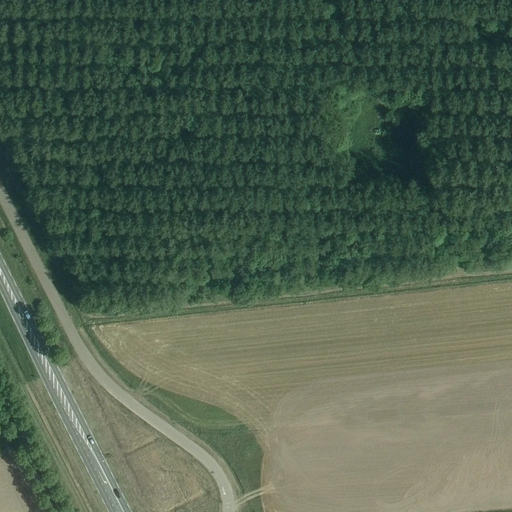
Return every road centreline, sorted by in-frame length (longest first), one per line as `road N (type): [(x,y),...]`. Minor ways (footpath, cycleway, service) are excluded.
road 1 (unclassified): [(248,511),(247,472),(228,439),(130,400),(88,360),(0,193)]
road 2 (primary): [(0,271),(48,362),(119,453)]
